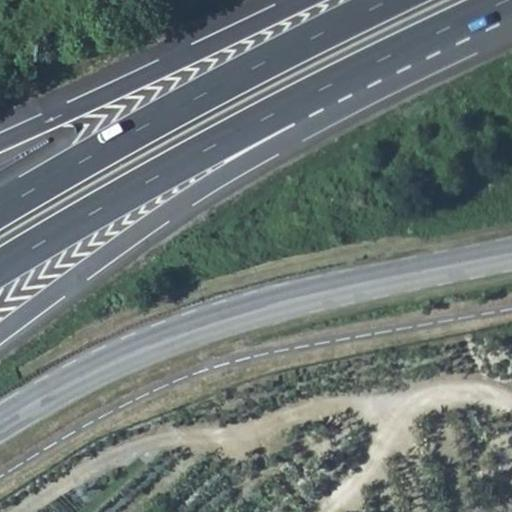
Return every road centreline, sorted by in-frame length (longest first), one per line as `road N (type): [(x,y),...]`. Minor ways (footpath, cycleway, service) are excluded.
road 1 (trunk): [(0,334),(215,180),(418,73),(511,13)]
road 2 (trunk): [(0,273),(235,136),(511,1)]
road 3 (secondary): [(511,252),(235,314),(129,351),(0,424)]
road 4 (trunk): [(414,0),(0,215)]
road 5 (trunk): [(307,0),(0,140)]
